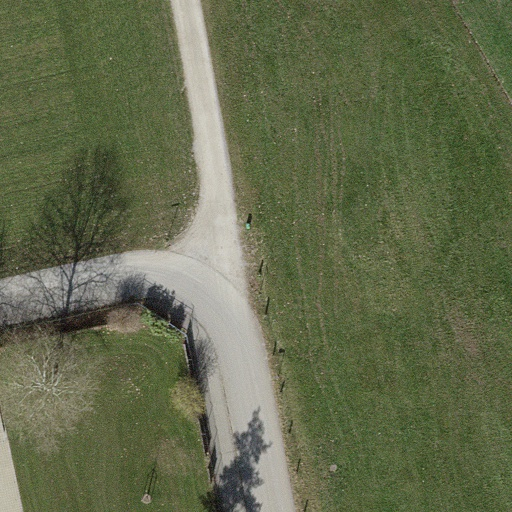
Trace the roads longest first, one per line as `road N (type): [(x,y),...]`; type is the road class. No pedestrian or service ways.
road 1 (residential): [(0,319),(218,274),(264,511)]
road 2 (track): [(218,274),(211,119),(188,0)]
